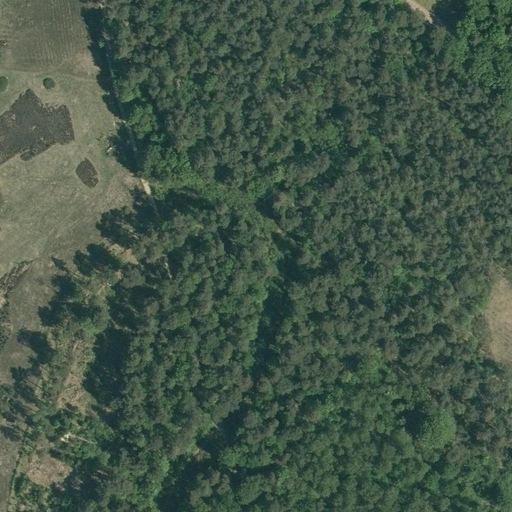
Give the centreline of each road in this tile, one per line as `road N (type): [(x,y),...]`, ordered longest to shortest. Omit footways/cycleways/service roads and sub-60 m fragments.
road 1 (track): [(250,511),(168,267),(105,44),(101,0)]
road 2 (track): [(511,74),(410,0)]
